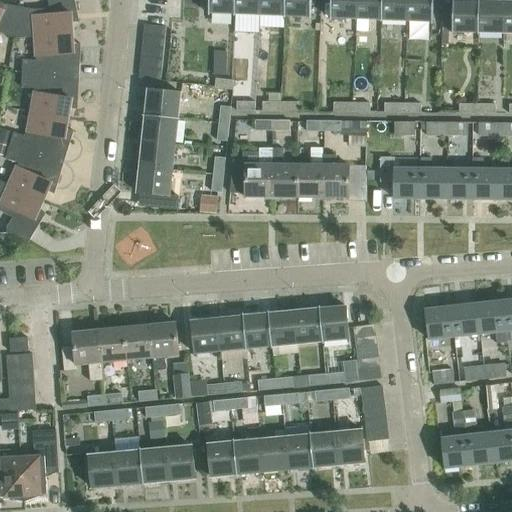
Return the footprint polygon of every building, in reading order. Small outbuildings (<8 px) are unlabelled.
[(33,10),(18,7),(13,38),(34,37),(72,33),(71,23),(78,22),(73,0),(46,0),(49,9),(33,10)] [(207,0),(207,13),(233,14),(233,0),(207,0)] [(233,0),(233,14),(248,14),(258,15),(258,0),(233,0)] [(259,15),(272,15),(283,16),(284,16),(284,0),(258,0),(258,15),(259,15)] [(310,0),(284,0),(284,16),(310,17),(310,0)] [(329,0),(329,18),(355,19),(355,0),(329,0)] [(355,19),(380,20),(381,0),(355,0),(355,19)] [(381,0),(380,20),(406,21),(406,0),(381,0)] [(432,0),(406,0),(406,21),(432,22),(432,0)] [(452,7),(452,32),(478,32),(478,1),(452,1),(452,7)] [(478,1),(478,32),(503,33),(503,2),(478,1)] [(511,1),(503,2),(503,33),(511,32),(511,1)] [(0,32),(13,38),(18,7),(3,4),(0,2),(0,32)] [(144,26),(142,37),(165,39),(166,28),(144,25),(144,26)] [(73,44),(72,33),(34,37),(35,56),(35,60),(21,60),(21,74),(78,77),(79,44),(73,44)] [(164,49),(165,39),(142,37),(141,47),(164,49)] [(162,60),(164,49),(141,47),(140,58),(162,60)] [(161,70),(162,60),(140,58),(139,68),(161,70)] [(160,81),(161,70),(139,68),(138,78),(160,81)] [(33,93),(30,112),(68,119),(70,109),(76,110),(78,77),(21,74),(20,88),(34,88),(33,93)] [(232,90),(233,80),(214,78),(213,88),(232,90)] [(180,94),(148,90),(145,116),(177,120),(180,94)] [(235,111),(254,111),(254,101),(235,101),(235,111)] [(261,111),(279,111),(280,101),(261,101),(261,111)] [(298,102),(280,101),(279,111),(298,111),(298,102)] [(332,111),(350,112),(351,102),(332,102),(332,111)] [(350,112),(369,112),(369,103),(351,102),(350,112)] [(383,112),(401,112),(402,103),(383,103),(383,112)] [(401,112),(420,113),(420,108),(420,103),(402,103),(401,112)] [(458,113),(476,113),(476,104),(458,103),(458,113)] [(495,104),(476,104),(476,113),(495,113),(495,104)] [(219,106),(217,124),(228,126),(230,107),(219,106)] [(12,133),(8,146),(63,163),(73,131),(66,130),(68,119),(30,112),(26,132),(25,136),(12,133)] [(145,116),(142,141),(174,145),(177,120),(145,116)] [(254,131),(271,131),(271,120),(254,120),(254,131)] [(289,131),(289,120),(271,120),(271,131),(289,131)] [(305,131),(322,131),(322,121),(305,120),(305,131)] [(365,135),(364,121),(322,121),(322,131),(340,131),(343,134),(365,135)] [(414,136),(414,130),(419,130),(419,121),(414,121),(393,121),(393,136),(414,136)] [(419,130),(425,130),(425,136),(445,136),(445,122),(419,121),(419,130)] [(466,122),(445,122),(445,136),(466,136),(466,122)] [(477,136),(497,137),(497,122),(477,122),(477,136)] [(511,136),(511,122),(497,122),(497,137),(511,136)] [(216,140),(226,142),(228,126),(217,124),(216,140)] [(1,129),(0,131),(0,142),(8,145),(12,133),(1,129)] [(142,141),(139,167),(171,170),(174,145),(142,141)] [(53,194),(63,163),(8,146),(4,159),(17,163),(16,167),(8,185),(43,201),(47,191),(53,194)] [(258,148),(258,152),(241,152),(241,160),(232,160),(229,192),(244,194),(244,197),(270,197),(271,148),(258,148)] [(283,148),(271,148),(270,197),(297,197),(297,164),(283,164),(283,148)] [(347,198),(348,165),(335,165),(335,155),(321,155),(321,165),(321,197),(347,198)] [(214,156),(212,175),(222,176),(224,158),(214,156)] [(392,182),(391,198),(418,198),(419,169),(393,168),(393,157),(379,157),(379,182),(392,182)] [(419,169),(418,198),(444,199),(445,169),(431,169),(431,157),(419,157),(419,169)] [(472,169),(471,169),(470,199),(496,199),(497,170),(482,169),(482,158),(472,158),(472,169)] [(297,197),(321,197),(321,165),(297,164),(297,197)] [(136,193),(151,194),(150,208),(176,210),(178,196),(168,194),(171,170),(139,167),(136,193)] [(444,199),(470,199),(471,169),(445,169),(444,199)] [(511,169),(497,170),(496,199),(511,199),(511,169)] [(210,191),(221,192),(222,176),(212,175),(210,191)] [(38,211),(43,201),(8,185),(0,181),(0,211),(12,217),(6,228),(6,234),(12,233),(27,243),(45,214),(38,211)] [(511,299),(502,301),(505,330),(511,329),(511,299)] [(502,301),(476,303),(479,333),(494,331),(495,344),(506,342),(505,330),(502,301)] [(476,303),(450,306),(454,335),(479,333),(476,303)] [(345,306),(319,309),(322,341),(348,339),(345,306)] [(450,306),(424,309),(427,338),(454,335),(450,306)] [(319,309),(294,311),(297,344),(322,341),(319,309)] [(294,311),(267,314),(270,346),(297,344),(294,311)] [(267,314),(243,316),(246,349),(270,346),(267,314)] [(243,316),(217,318),(220,351),(246,349),(243,316)] [(217,318),(191,321),(194,354),(220,351),(217,318)] [(165,369),(164,356),(178,355),(175,323),(149,325),(152,358),(151,358),(153,370),(165,369)] [(374,335),(373,324),(352,326),(354,338),(374,335)] [(127,360),(151,358),(152,358),(149,325),(124,327),(127,360)] [(124,327),(98,330),(101,362),(127,360),(124,327)] [(102,380),(101,362),(98,330),(71,332),(72,347),(61,348),(63,370),(76,369),(76,365),(87,364),(89,381),(102,380)] [(376,347),(374,335),(354,338),(355,349),(376,347)] [(28,351),(27,338),(9,339),(9,352),(28,351)] [(377,357),(376,347),(355,349),(356,359),(377,357)] [(5,356),(6,370),(32,368),(31,354),(5,356)] [(378,368),(377,357),(356,359),(357,371),(378,368)] [(504,363),(483,365),(484,379),(505,377),(504,363)] [(464,381),(484,379),(483,365),(462,367),(464,381)] [(6,370),(7,384),(33,382),(32,368),(6,370)] [(380,377),(378,368),(357,371),(359,380),(380,377)] [(431,371),(432,385),(453,382),(452,368),(431,371)] [(342,372),(325,374),(326,384),(343,382),(342,372)] [(174,398),(190,397),(187,374),(172,375),(174,398)] [(326,384),(325,374),(307,375),(308,386),(326,384)] [(291,377),(273,379),(274,389),(292,387),(291,377)] [(258,391),(274,389),(273,379),(256,380),(258,391)] [(7,384),(8,398),(34,396),(33,382),(7,384)] [(240,382),(222,383),(223,394),(241,392),(240,382)] [(207,395),(223,394),(222,383),(206,385),(207,395)] [(382,397),(381,386),(360,388),(361,400),(382,397)] [(348,388),(331,390),(332,400),(349,398),(348,388)] [(465,428),(463,411),(462,411),(459,388),(438,390),(440,403),(451,402),(454,429),(465,428)] [(138,402),(157,400),(156,389),(137,391),(138,402)] [(314,402),(332,400),(331,390),(313,391),(314,402)] [(121,393),(104,395),(105,405),(122,403),(121,393)] [(297,393),(280,394),(281,405),(298,403),(297,393)] [(264,407),(281,405),(280,394),(263,396),(264,407)] [(86,396),(86,398),(87,406),(105,405),(104,395),(86,396)] [(8,398),(9,411),(35,410),(34,396),(8,398)] [(246,397),(229,399),(230,410),(247,408),(246,397)] [(384,408),(382,397),(361,400),(362,411),(384,408)] [(61,409),(87,406),(86,398),(60,401),(61,409)] [(213,412),(230,410),(229,399),(212,401),(213,412)] [(211,421),(209,402),(195,404),(196,412),(198,426),(211,424),(211,421)] [(179,404),(161,405),(162,416),(180,414),(179,404)] [(164,431),(162,416),(161,405),(144,407),(145,418),(149,417),(150,422),(147,422),(149,440),(164,438),(164,431)] [(511,405),(501,407),(503,424),(505,431),(491,432),(494,461),(511,459),(511,405)] [(385,419),(384,408),(362,411),(364,421),(385,419)] [(128,409),(110,410),(111,421),(129,419),(128,409)] [(94,423),(111,421),(110,410),(93,412),(94,423)] [(474,410),(463,411),(465,428),(476,427),(474,410)] [(0,412),(1,430),(18,429),(17,411),(9,412),(0,412)] [(386,429),(385,419),(364,421),(365,431),(386,429)] [(388,439),(386,429),(365,431),(366,441),(388,439)] [(361,430),(335,432),(338,465),(364,462),(361,430)] [(335,432),(309,434),(313,467),(338,465),(335,432)] [(491,432),(466,435),(469,464),(494,461),(491,432)] [(309,434),(284,437),(287,469),(313,467),(309,434)] [(466,435),(440,438),(444,467),(469,464),(466,435)] [(64,439),(65,446),(79,445),(79,437),(64,439)] [(284,437),(259,439),(262,472),(287,469),(284,437)] [(259,439),(234,441),(237,474),(262,472),(259,439)] [(211,477),(237,474),(234,441),(208,444),(211,477)] [(33,457),(20,458),(23,501),(24,501),(41,496),(41,494),(46,494),(45,473),(58,472),(56,443),(32,444),(33,457)] [(192,446),(165,448),(168,480),(195,478),(192,446)] [(165,448),(140,450),(143,483),(168,480),(165,448)] [(0,496),(4,497),(4,498),(22,501),(23,501),(20,458),(10,458),(9,450),(0,450),(0,496)] [(140,450),(114,453),(117,485),(143,483),(140,450)] [(91,488),(117,485),(114,453),(88,455),(91,488)]
